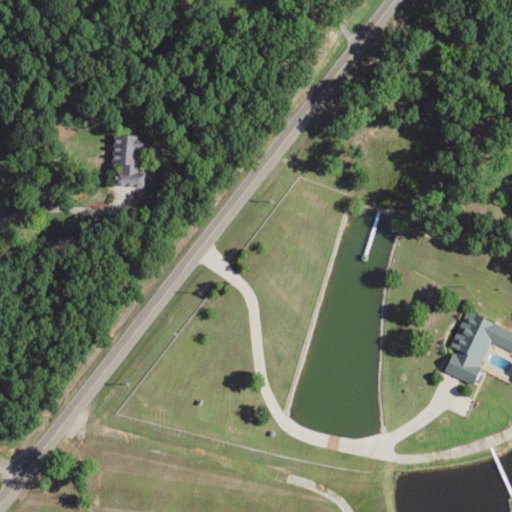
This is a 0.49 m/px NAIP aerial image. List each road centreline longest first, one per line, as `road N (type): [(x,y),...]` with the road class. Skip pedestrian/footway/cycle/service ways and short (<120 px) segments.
road 1 (secondary): [(6,511),(406,0)]
road 2 (residential): [(249,200),(409,479)]
road 3 (residential): [(103,388),(262,511)]
